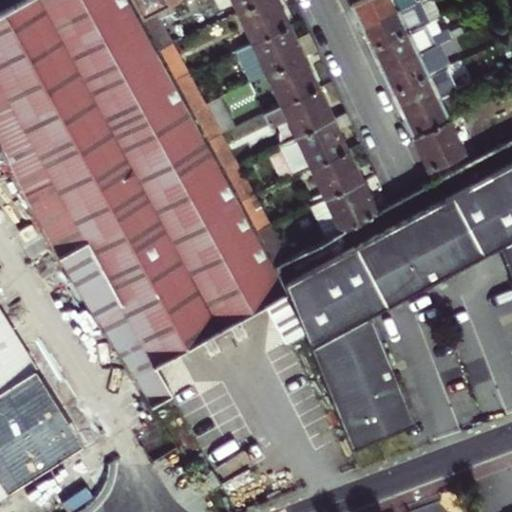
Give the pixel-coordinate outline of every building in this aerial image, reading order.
[(21,0),(4,10),(0,11),(0,140),(2,146),(11,167),(21,188),(36,217),(48,239),(50,244),(58,259),(75,285),(87,305),(106,335),(116,351),(118,355),(151,407),(172,395),(155,364),(206,336),(225,326),(261,306),(282,343),(302,332),(285,292),(204,143),(125,0),(21,0)] [(170,3),(168,0),(132,0),(141,16),(154,10),(170,3)] [(231,0),(236,9),(255,0),(231,0)] [(255,0),(236,9),(250,41),(288,23),(281,6),(277,0),(255,0)] [(356,0),(350,3),(357,18),(361,28),(379,19),(377,15),(395,6),(397,9),(416,0),(356,0)] [(379,19),(361,28),(367,39),(371,47),(424,22),(429,20),(421,3),(426,0),(416,0),(397,9),(395,6),(377,15),(379,19)] [(440,15),(433,0),(426,0),(421,3),(429,20),(434,18),(440,15)] [(170,40),(154,10),(141,16),(158,46),(170,40)] [(429,20),(424,22),(430,35),(440,30),(434,18),(429,20)] [(377,62),(382,71),(400,63),(398,59),(416,50),(417,53),(451,37),(446,28),(440,30),(430,35),(424,22),(371,47),(377,62)] [(251,78),(265,71),(303,53),(295,38),(288,23),(250,41),(236,47),(251,78)] [(400,63),(382,71),(387,83),(391,92),(446,66),(440,51),(460,42),(457,34),(451,37),(417,53),(416,50),(398,59),(400,63)] [(170,40),(158,46),(174,76),(186,70),(170,40)] [(265,71),(279,102),(317,85),(311,71),(303,53),(265,71)] [(451,64),(446,66),(456,88),(473,81),(469,74),(457,79),(451,64)] [(446,66),(391,92),(397,105),(402,115),(421,107),(419,103),(437,94),(438,96),(455,88),(456,88),(446,66)] [(186,70),(174,76),(190,106),(203,100),(186,70)] [(473,81),(456,88),(455,88),(457,94),(475,86),(473,81)] [(286,117),(294,134),(332,116),(324,100),(317,85),(279,102),(262,111),(268,125),(286,117)] [(421,107),(402,115),(407,125),(412,135),(448,118),(461,112),(462,112),(454,96),(457,94),(455,88),(438,96),(437,94),(419,103),(421,107)] [(203,100),(190,106),(207,136),(219,131),(233,125),(218,94),(203,100)] [(465,110),(457,94),(454,96),(462,112),(465,110)] [(448,118),(453,128),(465,122),(461,112),(448,118)] [(294,134),(309,166),(347,148),(339,131),(332,116),(294,134)] [(448,118),(412,135),(419,150),(427,168),(464,151),(453,128),(448,118)] [(219,131),(207,136),(223,167),(235,161),(219,131)] [(309,166),(323,196),(361,179),(353,162),(347,148),(309,166)] [(235,161),(223,167),(240,198),(252,192),(235,161)] [(511,161),(284,283),(352,447),(416,422),(373,313),(455,269),(498,247),(511,282),(511,161)] [(361,179),(323,196),(339,230),(376,210),(368,193),(361,179)] [(252,192),(240,198),(256,227),(268,222),(252,192)] [(268,222),(256,227),(276,263),(287,257),(268,222)] [(0,494),(7,491),(0,479),(0,385),(35,364),(0,307),(0,494)] [(225,326),(206,336),(210,343),(219,338),(228,333),(225,326)]
